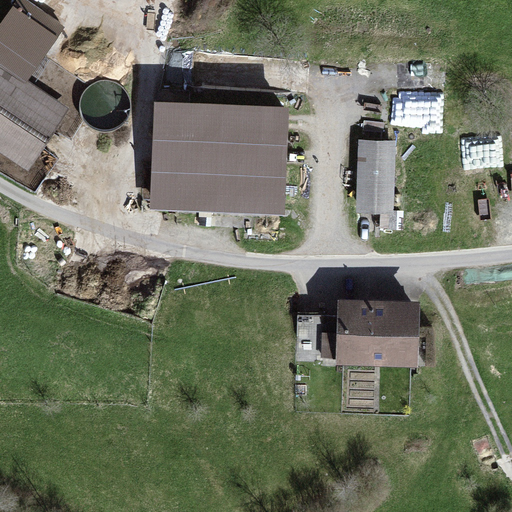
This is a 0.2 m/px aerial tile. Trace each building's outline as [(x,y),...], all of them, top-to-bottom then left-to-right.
[(17,0),(0,25),(0,67),(20,81),(59,22),(25,0),(17,0)] [(434,93),(389,94),(390,127),(455,124),(453,66),(433,66),(434,93)] [(20,81),(0,67),(0,144),(29,164),(65,111),(20,81)] [(284,107),(160,102),(156,200),(209,202),(209,189),(280,192),(284,107)] [(390,142),(364,141),(362,208),(388,209),(390,142)] [(400,228),(401,212),(382,211),(381,226),(400,228)] [(413,303),(345,301),(345,315),(298,313),(296,355),(412,359),(413,303)]
